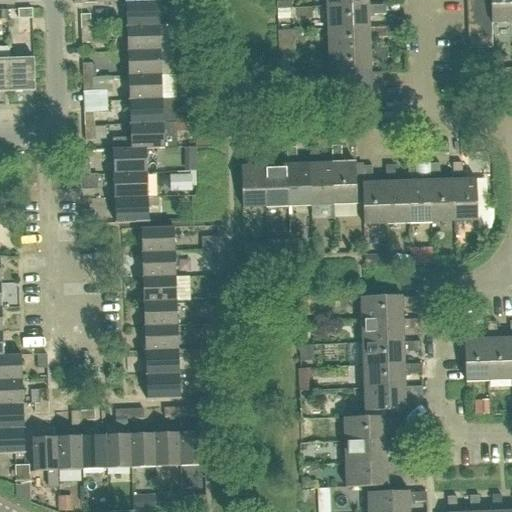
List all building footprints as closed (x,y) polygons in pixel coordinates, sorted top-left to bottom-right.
[(511,23),(511,0),(490,0),(490,1),(491,13),(491,25),(511,23)] [(467,14),(491,13),(490,1),(467,2),(467,14)] [(128,29),(160,28),(159,3),(127,4),(128,29)] [(327,30),(369,29),(369,16),(386,15),(385,6),(369,6),(326,8),(327,30)] [(18,20),(33,20),(32,10),(18,11),(18,20)] [(467,26),(491,25),(491,13),(467,14),(467,26)] [(81,30),(91,30),(90,16),(81,16),(81,30)] [(468,38),(492,37),(491,25),(467,26),(468,38)] [(160,28),(128,29),(129,53),(161,52),(160,28)] [(328,52),(370,51),(370,38),(387,38),(386,28),(369,29),(327,30),(328,52)] [(91,30),(81,30),(81,44),(91,44),(91,30)] [(492,37),(468,38),(468,50),(492,49),(492,37)] [(329,75),(371,73),(371,61),(387,60),(387,50),(370,51),(328,52),(329,75)] [(130,77),(161,76),(161,52),(129,53),(130,77)] [(9,60),(10,93),(35,92),(34,59),(9,60)] [(0,93),(10,93),(9,60),(0,60),(0,93)] [(83,79),(92,79),(92,65),(82,65),(83,79)] [(371,73),(329,75),(330,98),(372,96),(371,83),(388,83),(388,73),(371,74),(371,73)] [(131,101),(162,100),(161,76),(130,77),(131,101)] [(92,79),(83,79),(83,93),(93,93),(93,92),(107,92),(106,79),(92,79)] [(131,101),(132,126),(163,125),(162,100),(131,101)] [(84,128),(94,128),(94,114),(84,114),(84,128)] [(177,149),(176,124),(163,125),(132,126),(132,139),(114,139),(114,150),(132,149),(133,150),(146,150),(164,150),(177,149)] [(94,128),(84,128),(85,142),(95,142),(94,128)] [(332,165),(333,207),(356,206),(355,164),(342,165),(341,147),(331,148),(332,165)] [(333,207),(332,165),(319,166),(318,148),(309,148),(310,166),(309,166),(311,208),(333,207)] [(147,174),(146,150),(133,150),(132,149),(114,150),(115,175),(147,174)] [(311,208),(309,166),(297,166),(296,149),(286,149),(287,167),(288,209),(311,208)] [(288,209),(287,167),(274,167),(273,150),(264,150),(264,167),(266,209),(288,209)] [(266,209),(264,167),(251,168),(251,151),(242,151),(242,168),(241,168),(242,210),(266,209)] [(90,162),(80,163),(80,176),(90,176),(90,162)] [(454,223),(452,181),(440,181),(440,164),(430,165),(431,182),(430,182),(432,224),(454,223)] [(452,181),(454,223),(478,222),(476,180),(463,181),(462,164),(452,164),(453,181),(452,181)] [(432,224),(430,182),(418,182),(417,165),(407,166),(408,183),(409,224),(432,224)] [(409,224),(408,183),(395,183),(395,166),(385,167),(386,183),(385,183),(387,225),(409,224)] [(387,225),(385,183),(373,184),(372,167),(363,167),(363,184),(362,184),(363,226),(387,225)] [(116,200),(148,198),(147,174),(115,175),(116,200)] [(95,176),(80,176),(81,190),(95,190),(95,176)] [(117,224),(149,223),(148,198),(116,200),(117,224)] [(82,226),(92,226),(91,212),(81,212),(82,226)] [(142,255),(175,254),(174,229),(141,230),(142,255)] [(215,252),(224,252),(224,238),(214,238),(215,252)] [(224,252),(215,252),(215,266),(224,266),(224,252)] [(143,279),(176,278),(175,254),(142,255),(143,279)] [(143,304),(176,302),(176,278),(143,279),(143,304)] [(217,301),(226,301),(225,287),(216,287),(217,301)] [(361,322),(403,320),(403,308),(420,307),(419,298),(403,299),(402,297),(360,298),(361,322)] [(217,315),(226,315),(226,301),(217,301),(217,315)] [(144,328),(177,327),(176,302),(143,304),(144,328)] [(362,344),(404,343),(404,330),(420,330),(420,320),(403,321),(403,320),(361,322),(362,344)] [(511,381),(509,339),(497,339),(497,322),(487,323),(488,340),(487,340),(489,382),(511,381)] [(489,382),(487,340),(475,340),(474,323),(465,324),(466,340),(464,340),(466,383),(489,382)] [(145,352),(178,351),(177,327),(144,328),(145,352)] [(218,350),(227,349),(227,335),(218,336),(218,350)] [(451,342),(438,342),(437,356),(450,357),(451,342)] [(363,367),(405,365),(404,353),(421,352),(421,343),(404,343),(362,344),(363,367)] [(227,349),(218,350),(219,364),(228,363),(227,349)] [(146,377),(179,375),(178,351),(145,352),(146,377)] [(37,369),(47,369),(46,355),(37,355),(37,369)] [(0,381),(22,381),(21,356),(3,357),(0,357),(0,381)] [(364,389),(406,387),(405,375),(422,374),(422,365),(405,366),(405,365),(363,367),(364,389)] [(309,373),(298,373),(297,393),(308,394),(309,373)] [(179,375),(146,377),(147,402),(180,401),(179,375)] [(0,405),(23,405),(22,381),(0,381),(0,405)] [(220,399),(229,399),(229,385),(219,385),(220,399)] [(406,388),(406,387),(364,389),(364,412),(406,411),(406,398),(423,398),(423,387),(406,388)] [(38,405),(48,404),(47,390),(38,390),(38,405)] [(48,404),(38,405),(34,405),(35,415),(48,414),(48,404)] [(0,430),(23,429),(23,405),(0,405),(0,430)] [(164,419),(179,419),(178,409),(164,410),(164,419)] [(178,409),(179,419),(192,418),(191,409),(178,409)] [(130,411),(130,420),(144,420),(143,410),(130,411)] [(115,411),(115,421),(130,420),(130,411),(115,411)] [(81,426),(81,422),(80,412),(71,413),(71,426),(81,426)] [(81,422),(95,422),(94,412),(80,412),(81,422)] [(345,442),(387,440),(386,428),(403,427),(403,418),(386,418),(386,417),(385,417),(344,419),(345,442)] [(23,429),(0,430),(0,455),(24,455),(23,429)] [(130,430),(130,436),(132,469),(156,468),(155,435),(155,429),(130,430)] [(179,434),(180,467),(205,466),(204,433),(179,434)] [(156,468),(180,467),(179,434),(155,435),(156,468)] [(107,469),(132,469),(130,436),(106,437),(107,469)] [(83,470),(107,469),(106,437),(82,438),(83,470)] [(58,471),(83,470),(82,438),(57,439),(58,471)] [(33,472),(58,471),(57,439),(32,439),(33,472)] [(346,464),(387,463),(387,450),(404,450),(404,440),(387,441),(387,440),(345,442),(346,464)] [(387,463),(346,464),(346,488),(388,486),(388,473),(405,472),(405,462),(387,463)] [(16,476),(30,476),(29,466),(15,466),(16,476)] [(30,476),(16,476),(16,486),(30,485),(30,476)] [(64,507),(66,491),(52,489),(50,506),(64,507)] [(368,511),(410,511),(410,504),(427,503),(427,493),(409,494),(409,492),(368,494),(368,511)] [(511,511),(502,511),(502,495),(492,496),(492,511),(511,511)] [(479,511),(479,496),(470,496),(470,511),(479,511)] [(155,497),(145,497),(146,510),(155,510),(155,497)] [(457,511),(457,497),(448,497),(448,511),(457,511)]
